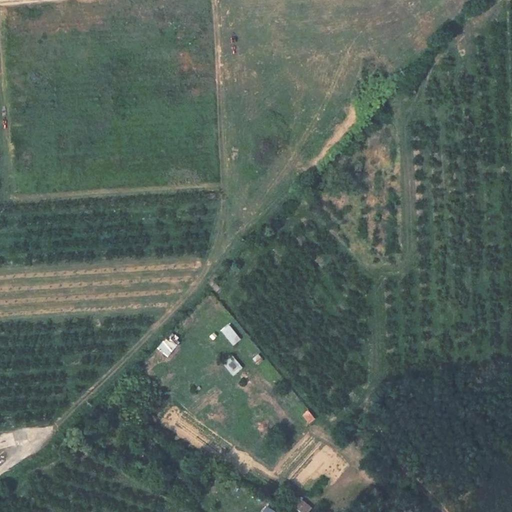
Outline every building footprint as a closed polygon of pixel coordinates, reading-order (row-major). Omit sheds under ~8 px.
[(410,94),(416,93),(413,84),(407,86),(410,94)] [(230,327),(222,332),(233,345),(240,340),(230,327)] [(167,339),(158,349),(167,357),(178,344),(175,341),(173,344),(167,339)] [(225,361),(232,375),(242,370),(235,356),(225,361)] [(303,415),(309,423),(314,419),(308,411),(303,415)] [(299,498),(293,505),(301,511),(304,511),(309,507),(299,498)]
